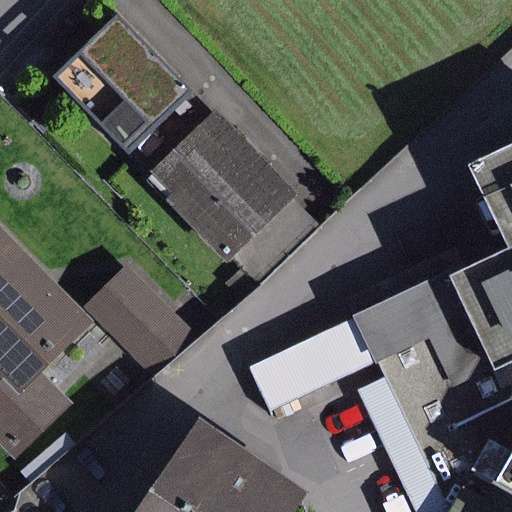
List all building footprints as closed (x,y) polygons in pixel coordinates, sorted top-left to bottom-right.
[(181,91),(105,12),(38,77),(114,155),(181,91)] [(60,116),(47,103),(28,121),(41,134),(60,116)] [(290,196),(207,109),(140,173),(161,195),(156,200),(218,264),(227,256),(253,283),(314,224),(288,197),(290,196)] [(511,246),(511,248),(244,366),(265,409),(370,359),(378,376),(350,390),(408,511),(469,511),(477,499),(455,487),(463,474),(491,492),(511,454),(511,145),(474,163),(511,246)] [(72,403),(39,370),(87,323),(0,235),(0,450),(12,462),(72,403)] [(189,333),(121,266),(80,308),(148,375),(189,333)] [(282,511),(296,492),(184,416),(119,511),(282,511)] [(511,511),(511,454),(491,492),(511,503),(511,506),(508,511),(511,511)]
